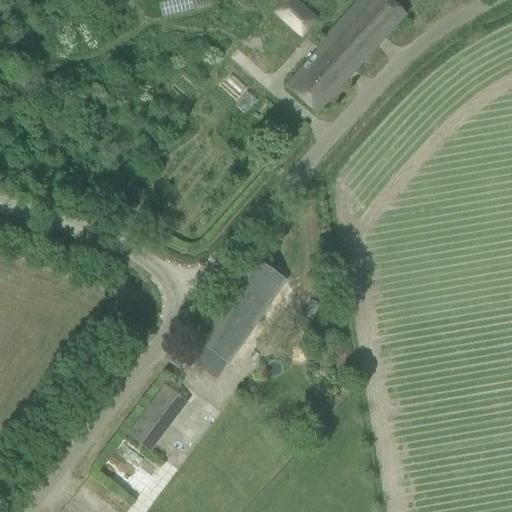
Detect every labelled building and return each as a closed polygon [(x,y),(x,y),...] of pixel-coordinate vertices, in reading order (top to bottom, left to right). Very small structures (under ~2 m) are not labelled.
[(292,0),(287,0),(274,15),(301,39),(317,21),(292,0)] [(386,0),(362,0),(360,3),(311,52),(313,54),(284,86),(316,114),(404,16),(386,0)] [(253,262),(186,360),(202,371),(215,381),(251,330),(284,284),(270,273),(253,262)] [(129,436),(151,453),(187,406),(165,389),(129,436)] [(156,478),(119,448),(104,467),(142,497),(156,478)]
